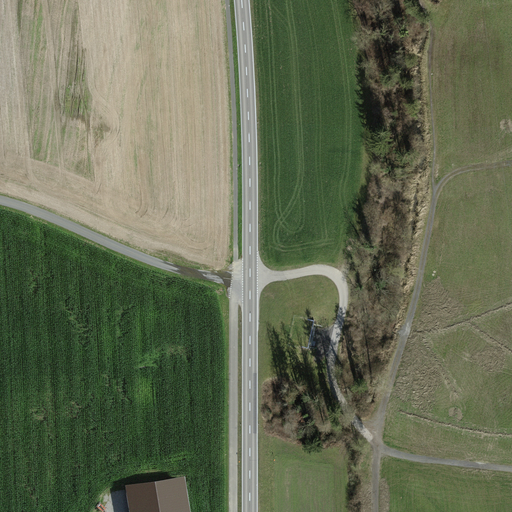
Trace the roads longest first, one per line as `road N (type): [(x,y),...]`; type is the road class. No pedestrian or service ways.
road 1 (track): [(250,278),(331,270),(346,287),(330,365),(329,395),(341,420),(387,451),(511,468)]
road 2 (track): [(511,162),(446,176),(434,196),(406,325),(367,436)]
road 3 (secondary): [(241,0),(250,278)]
road 4 (unclassified): [(250,278),(174,268),(0,200)]
road 5 (secondary): [(250,278),(249,511)]
road 6 (track): [(420,0),(433,23),(424,72),(434,196)]
